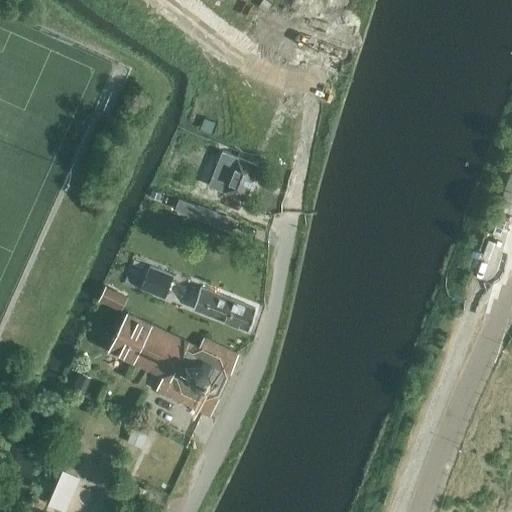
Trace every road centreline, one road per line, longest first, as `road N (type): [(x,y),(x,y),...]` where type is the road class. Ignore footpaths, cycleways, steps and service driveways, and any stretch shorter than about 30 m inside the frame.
road 1 (residential): [(186,511),(264,345),(315,91)]
road 2 (unclassified): [(420,511),(485,351),(511,254)]
